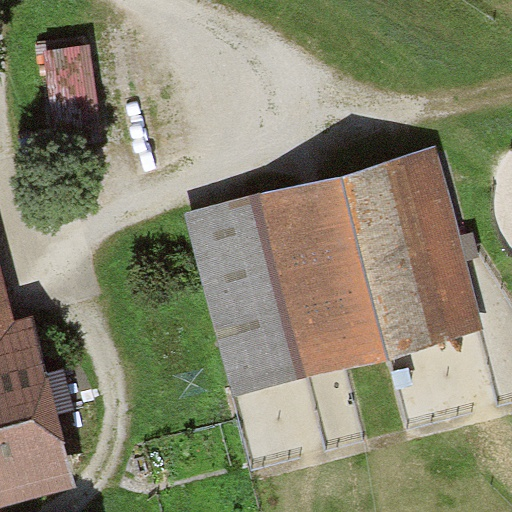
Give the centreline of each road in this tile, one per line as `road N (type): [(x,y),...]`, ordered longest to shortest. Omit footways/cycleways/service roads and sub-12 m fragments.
road 1 (track): [(156,0),(204,17),(263,64),(314,85),(431,113),(511,93)]
road 2 (unclassified): [(67,269),(65,247),(98,218),(261,149),(314,85)]
road 3 (unclassified): [(42,511),(75,495),(110,444),(110,377),(70,304),(67,269)]
